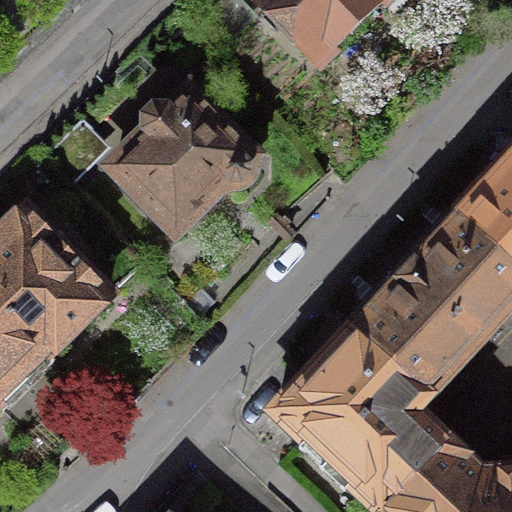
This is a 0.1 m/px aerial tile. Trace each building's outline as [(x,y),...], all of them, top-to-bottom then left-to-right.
[(260,0),(321,62),(384,0),(260,0)] [(147,134),(113,168),(174,231),(205,201),(223,184),(228,189),(242,190),(255,178),(255,163),(250,157),(251,157),(189,94),(170,112),(168,111),(167,110),(165,109),(164,108),(162,108),(160,108),(159,108),(155,104),(140,119),(143,122),(143,125),(143,127),(144,129),(145,131),(146,133),(147,134)] [(46,157),(72,185),(110,149),(83,121),(46,157)] [(511,157),(485,186),(456,217),(511,268),(511,157)] [(23,209),(0,231),(0,358),(10,368),(21,358),(33,347),(43,357),(107,296),(23,209)] [(432,399),(511,312),(511,268),(456,217),(399,278),(354,326),(432,399)] [(275,411),(379,511),(450,439),(421,411),(426,405),(432,399),(354,326),(314,370),(275,411)] [(0,358),(0,378),(10,368),(0,358)] [(455,444),(450,439),(379,511),(491,511),(488,469),(476,470),(468,462),(471,459),(455,444)] [(511,511),(511,466),(488,469),(491,511),(511,511)]
